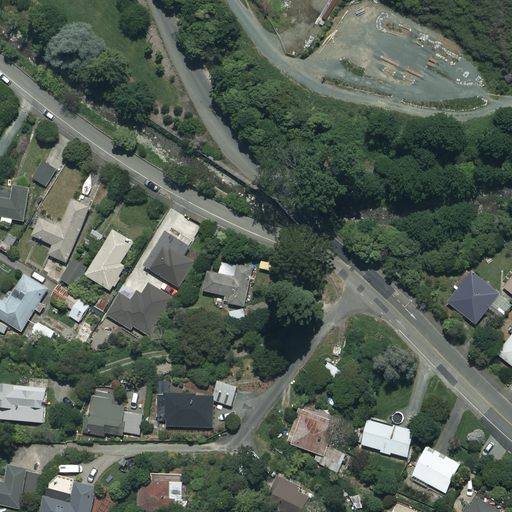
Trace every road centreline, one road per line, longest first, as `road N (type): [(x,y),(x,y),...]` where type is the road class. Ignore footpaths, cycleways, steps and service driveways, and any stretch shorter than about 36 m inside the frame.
road 1 (residential): [(334,253),(237,220),(166,182),(0,61)]
road 2 (track): [(230,0),(284,69),(315,88),(424,111),(511,105)]
road 3 (residential): [(157,0),(209,104),(334,253)]
road 4 (residential): [(363,278),(511,424)]
road 5 (residential): [(240,438),(363,278)]
